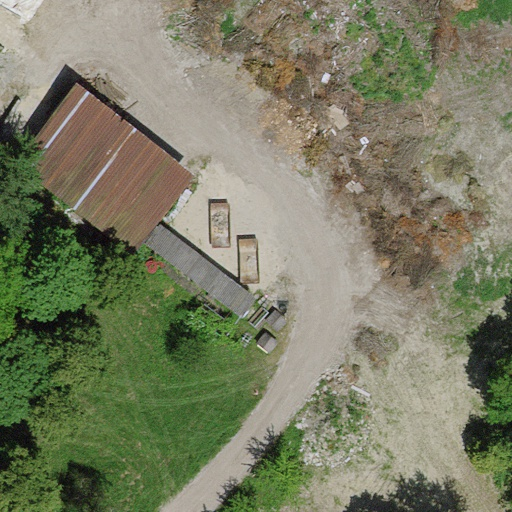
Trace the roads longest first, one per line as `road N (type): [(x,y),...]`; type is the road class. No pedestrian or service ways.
road 1 (track): [(190,511),(281,414),(333,334),(394,152),(388,0)]
road 2 (track): [(365,250),(139,73),(67,59),(0,76)]
